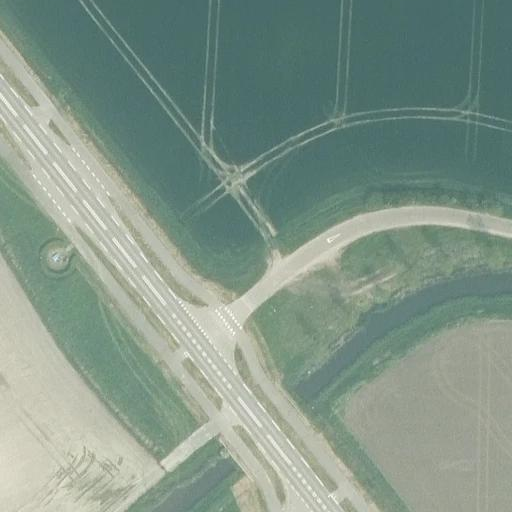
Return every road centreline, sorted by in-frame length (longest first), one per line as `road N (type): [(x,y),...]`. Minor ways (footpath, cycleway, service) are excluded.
road 1 (unclassified): [(511,236),(423,215),(368,219),(326,240),(195,345)]
road 2 (secondary): [(0,100),(195,345)]
road 3 (secondary): [(318,506),(195,345)]
